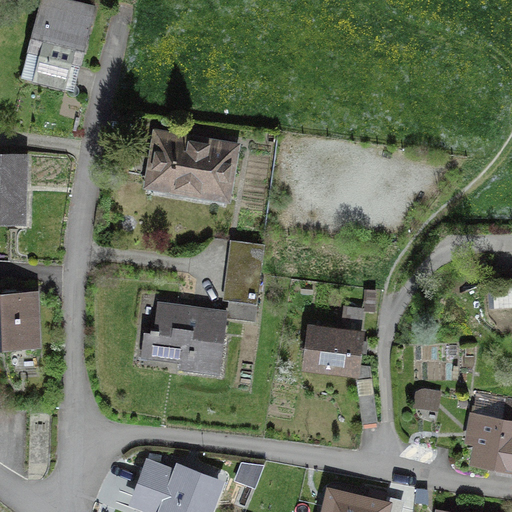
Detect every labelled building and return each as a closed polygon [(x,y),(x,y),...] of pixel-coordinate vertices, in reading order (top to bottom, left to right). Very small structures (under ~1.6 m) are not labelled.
[(99,6),(75,0),(44,0),(24,78),(77,92),(99,6)] [(154,130),(144,188),(232,205),(243,147),(154,130)] [(0,150),(0,223),(30,225),(35,153),(0,150)] [(233,243),(230,272),(263,276),(266,246),(233,243)] [(260,305),(263,276),(230,272),(227,301),(260,305)] [(39,291),(0,293),(0,348),(43,346),(39,291)] [(230,311),(161,301),(157,333),(145,331),(141,358),(222,370),(230,311)] [(307,321),(300,367),(358,375),(365,330),(307,321)] [(475,460),(511,467),(511,421),(471,413),(466,441),(478,444),(475,460)] [(148,464),(132,505),(150,511),(212,511),(223,483),(180,467),(177,474),(148,464)] [(325,488),(319,511),(387,511),(389,502),(325,488)]
